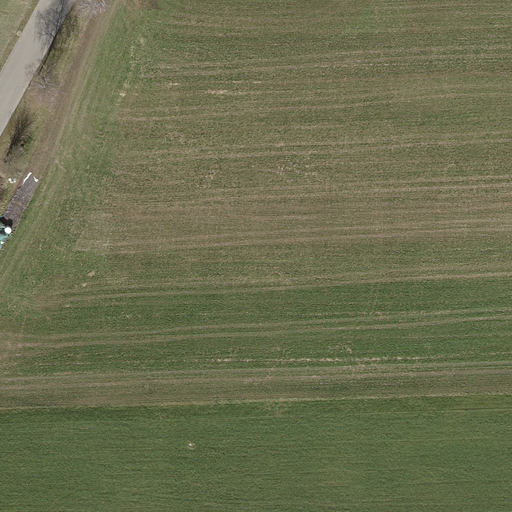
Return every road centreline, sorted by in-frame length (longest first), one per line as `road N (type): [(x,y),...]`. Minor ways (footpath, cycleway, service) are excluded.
road 1 (track): [(0,214),(102,0)]
road 2 (tertiary): [(59,0),(0,108)]
